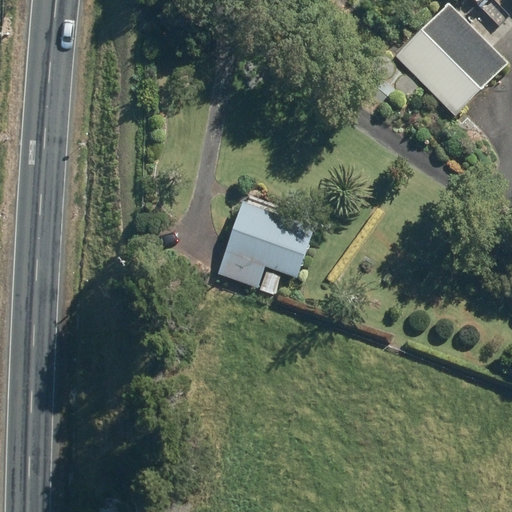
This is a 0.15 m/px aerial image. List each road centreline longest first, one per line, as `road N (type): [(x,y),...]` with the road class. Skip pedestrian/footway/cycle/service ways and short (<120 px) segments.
road 1 (secondary): [(30,511),(57,0)]
road 2 (track): [(209,0),(476,196),(500,193),(511,174)]
road 3 (track): [(208,0),(223,96),(193,233)]
